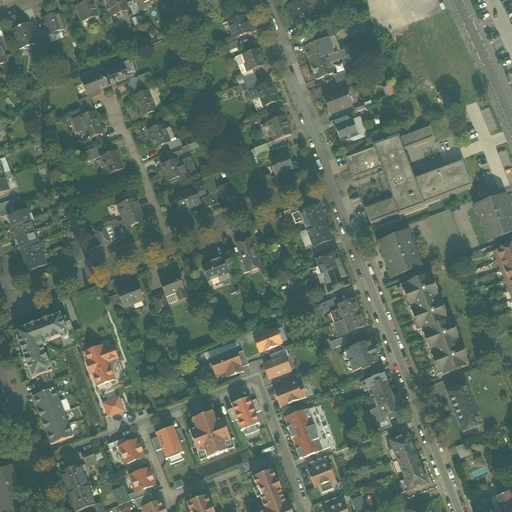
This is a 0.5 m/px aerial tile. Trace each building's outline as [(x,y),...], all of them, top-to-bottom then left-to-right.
[(93,2),(96,12),(102,10),(99,0),(93,2)] [(106,0),(113,17),(128,12),(123,0),(106,0)] [(142,0),(139,0),(135,2),(139,13),(146,10),(143,4),(142,0)] [(287,6),(294,23),(302,20),(307,18),(304,10),(307,9),(303,0),(287,6)] [(89,21),(92,28),(101,25),(96,12),(93,2),(92,2),(76,8),(82,23),(89,21)] [(139,13),(135,2),(128,4),(133,16),(139,13)] [(46,30),(48,36),(49,36),(64,30),(58,14),(44,19),(46,27),(45,27),(46,30)] [(244,16),(228,23),(231,32),(230,33),(233,40),(251,33),(244,16)] [(302,20),(305,27),(315,23),(312,16),(307,18),(302,20)] [(227,35),(230,33),(231,32),(228,23),(223,25),(227,35)] [(20,42),(23,49),(36,44),(33,35),(31,32),(29,33),(26,25),(19,28),(19,29),(12,31),(16,43),(20,42)] [(313,33),(317,43),(327,40),(334,38),(330,27),(313,33)] [(46,30),(40,33),(44,44),(51,41),(49,36),(48,36),(46,30)] [(48,55),(44,44),(40,33),(33,35),(36,44),(41,58),(48,55)] [(310,64),(327,58),(327,57),(333,55),(327,40),(317,43),(313,45),(313,44),(307,46),(308,47),(304,48),(310,64)] [(221,47),(223,54),(236,49),(234,42),(221,47)] [(264,67),(257,50),(242,56),(246,65),(244,66),(247,73),(264,67)] [(344,51),(337,54),(339,60),(346,58),(344,51)] [(329,64),(339,60),(337,54),(333,55),(327,57),(327,58),(329,64)] [(7,63),(12,74),(19,72),(12,55),(5,57),(7,63)] [(241,75),(247,73),(244,66),(246,65),(242,56),(235,59),(241,75)] [(329,64),(327,58),(310,64),(316,80),(333,74),(329,64)] [(122,64),(123,66),(124,66),(127,75),(133,72),(129,61),(122,64)] [(129,81),(127,75),(124,66),(123,66),(103,74),(108,88),(115,85),(116,88),(130,82),(129,81)] [(242,77),(245,85),(256,81),(256,80),(253,73),(242,77)] [(100,91),(108,88),(103,74),(81,82),(88,99),(101,94),(100,91)] [(130,82),(133,90),(146,84),(143,76),(129,81),(130,82)] [(335,81),(338,87),(349,83),(347,77),(335,81)] [(258,87),(256,81),(245,85),(247,91),(258,87)] [(351,88),(349,83),(338,87),(339,92),(345,90),(351,88)] [(149,91),(146,84),(133,90),(135,96),(149,91)] [(239,87),(241,94),(247,91),(245,85),(239,87)] [(259,99),(263,108),(278,102),(271,85),(256,90),(259,99)] [(154,89),(149,91),(151,98),(157,96),(154,89)] [(252,102),(259,99),(256,90),(248,94),(251,102),(252,102)] [(323,98),(329,114),(351,106),(345,90),(339,92),(323,98)] [(157,112),(151,98),(149,91),(135,96),(135,97),(143,117),(157,112)] [(76,103),(78,111),(90,106),(88,99),(76,103)] [(259,99),(252,102),(256,112),(263,109),(263,108),(259,99)] [(352,108),(354,113),(364,109),(362,104),(352,108)] [(93,113),(90,106),(78,111),(81,117),(93,113)] [(264,116),(267,123),(284,117),(281,109),(264,116)] [(84,131),(87,140),(102,135),(96,119),(97,119),(95,112),(93,113),(81,117),(79,118),(84,131)] [(291,136),(284,117),(267,123),(275,142),(291,136)] [(84,131),(79,118),(71,121),(76,134),(84,131)] [(359,118),(351,121),(357,136),(348,140),(349,144),(361,139),(361,138),(365,137),(361,128),(360,129),(359,127),(362,125),(359,118)] [(340,142),(348,140),(357,136),(351,121),(335,128),(340,142)] [(154,147),(155,149),(167,144),(170,143),(163,125),(148,131),(152,141),(151,141),(153,147),(154,147)] [(430,129),(399,140),(404,153),(435,142),(430,129)] [(414,180),(404,153),(399,140),(398,138),(374,147),(374,148),(382,169),(393,198),(399,215),(400,216),(424,207),(423,205),(414,180)] [(167,144),(170,152),(180,148),(183,147),(180,139),(170,143),(167,144)] [(253,150),(256,157),(269,152),(267,145),(253,150)] [(182,155),(180,148),(170,152),(173,158),(182,155)] [(354,180),(382,169),(374,148),(346,159),(354,180)] [(84,153),(88,162),(99,157),(96,149),(84,153)] [(101,157),(108,176),(124,170),(121,163),(122,163),(118,154),(117,151),(101,157)] [(269,160),(276,177),(293,170),(287,154),(276,158),(276,157),(269,160)] [(5,159),(0,160),(0,167),(0,169),(0,172),(1,176),(4,175),(5,177),(11,175),(5,159)] [(190,159),(178,164),(180,169),(182,168),(185,176),(195,172),(190,159)] [(168,183),(185,176),(182,168),(180,169),(178,164),(177,160),(162,166),(168,183)] [(461,162),(414,180),(423,205),(471,187),(461,162)] [(0,195),(9,192),(4,177),(0,178),(0,195)] [(263,179),(267,190),(273,187),(269,177),(263,179)] [(231,183),(218,188),(224,202),(236,197),(231,183)] [(194,190),(198,199),(204,196),(200,185),(193,188),(194,190)] [(175,197),(181,213),(200,206),(198,199),(194,190),(175,197)] [(202,199),(205,209),(211,207),(208,197),(202,199)] [(476,207),(489,241),(511,232),(511,222),(510,217),(511,217),(509,211),(508,212),(502,197),(476,207)] [(371,225),(399,215),(393,198),(365,209),(371,225)] [(118,207),(124,221),(127,229),(144,222),(136,200),(118,207)] [(0,204),(0,212),(10,209),(7,202),(0,204)] [(318,206),(300,213),(301,216),(303,222),(307,231),(325,224),(318,206)] [(12,214),(10,209),(0,212),(0,214),(1,218),(12,214)] [(439,215),(456,260),(467,256),(449,211),(439,215)] [(8,218),(12,228),(28,222),(24,212),(8,218)] [(296,225),(298,224),(296,218),(301,216),(300,213),(292,216),(296,225)] [(427,220),(445,264),(455,260),(438,215),(427,220)] [(128,232),(127,229),(124,221),(117,224),(116,221),(104,226),(104,227),(104,228),(106,233),(107,232),(111,244),(111,245),(121,241),(125,239),(127,236),(128,232)] [(12,228),(16,239),(32,233),(28,222),(12,228)] [(307,231),(308,234),(312,245),(313,249),(328,243),(332,241),(325,224),(307,231)] [(95,231),(97,236),(106,233),(104,228),(95,231)] [(97,236),(96,236),(100,246),(101,248),(111,244),(107,232),(106,233),(97,236)] [(16,239),(20,250),(36,244),(32,233),(16,239)] [(306,248),(312,245),(308,234),(304,235),(304,237),(302,238),(306,248)] [(380,244),(393,277),(419,267),(414,253),(415,253),(413,247),(412,248),(406,234),(380,244)] [(96,236),(91,238),(95,248),(100,246),(96,236)] [(91,238),(86,240),(90,250),(95,248),(91,238)] [(85,252),(90,250),(86,240),(81,242),(85,252)] [(39,243),(36,244),(40,255),(43,254),(46,252),(43,242),(39,244),(39,243)] [(241,256),(247,270),(258,266),(254,255),(255,253),(254,251),(252,250),(249,242),(237,246),(241,256)] [(331,249),(328,243),(313,249),(316,255),(331,249)] [(20,250),(24,261),(40,255),(36,244),(20,250)] [(493,253),(497,263),(511,256),(511,245),(510,246),(493,253)] [(74,252),(79,262),(84,260),(80,249),(74,252)] [(316,261),(319,269),(322,276),(342,268),(339,261),(336,253),(316,261)] [(45,267),(40,255),(24,261),(29,273),(45,267)] [(223,260),(225,268),(231,266),(230,264),(231,263),(228,255),(221,258),(222,261),(223,260)] [(235,259),(241,273),(247,270),(241,256),(235,259)] [(511,256),(497,263),(501,272),(511,267),(511,256)] [(202,266),(209,283),(221,279),(222,281),(229,278),(225,268),(223,260),(222,261),(216,263),(215,262),(210,264),(210,263),(202,266)] [(511,267),(501,272),(505,282),(511,279),(511,267)] [(342,268),(322,276),(324,283),(329,295),(349,287),(346,279),(342,268)] [(166,297),(176,294),(184,290),(179,276),(160,283),(164,294),(166,297)] [(414,315),(421,332),(450,321),(450,320),(447,322),(429,276),(403,286),(403,287),(399,288),(398,290),(400,293),(401,294),(405,292),(412,309),(410,310),(409,312),(410,315),(412,316),(414,315)] [(123,307),(124,308),(143,301),(137,284),(117,292),(119,295),(123,307)] [(184,290),(176,294),(178,300),(179,302),(188,299),(184,290)] [(152,298),(158,315),(171,311),(169,305),(166,297),(164,294),(152,298)] [(176,300),(178,300),(176,294),(166,297),(169,305),(176,302),(176,300)] [(109,299),(114,311),(123,307),(119,295),(109,299)] [(188,304),(191,311),(203,307),(200,299),(188,304)] [(339,310),(343,321),(360,314),(355,299),(337,306),(339,310)] [(332,300),(319,306),(322,312),(335,307),(332,300)] [(330,314),(334,324),(343,321),(339,310),(330,314)] [(366,328),(360,314),(343,321),(348,335),(366,328)] [(27,366),(32,380),(35,379),(49,374),(52,373),(52,372),(47,373),(44,365),(49,363),(43,348),(46,347),(45,344),(61,338),(59,334),(66,332),(67,335),(68,335),(67,332),(61,318),(60,315),(48,319),(48,317),(41,319),(42,322),(21,330),(23,336),(17,339),(25,360),(22,361),(25,367),(27,366)] [(61,318),(67,332),(73,330),(67,316),(61,318)] [(348,335),(343,321),(334,324),(339,338),(348,335)] [(468,366),(450,321),(421,332),(424,331),(430,348),(428,349),(428,351),(429,354),(431,355),(433,354),(439,371),(435,372),(434,374),(436,377),(437,378),(441,376),(441,377),(468,366)] [(276,330),(258,338),(254,339),(256,345),(260,354),(282,345),(282,344),(287,342),(282,329),(276,331),(276,330)] [(15,332),(17,339),(23,336),(21,330),(15,332)] [(243,350),(256,345),(254,339),(258,338),(256,332),(239,339),(243,350)] [(330,343),(332,350),(347,344),(345,337),(330,343)] [(327,352),(332,350),(330,343),(328,340),(323,342),(327,352)] [(345,352),(353,373),(361,369),(362,371),(370,368),(369,366),(378,363),(375,356),(379,354),(377,349),(373,350),(370,342),(361,346),(361,344),(353,347),(354,349),(345,352)] [(102,347),(84,354),(88,363),(86,364),(90,375),(92,374),(97,388),(115,381),(112,374),(108,363),(115,360),(117,360),(113,347),(104,351),(102,347)] [(269,357),(271,362),(284,357),(288,356),(286,350),(269,357)] [(225,374),(227,379),(243,373),(242,369),(236,355),(235,351),(210,361),(216,378),(225,374)] [(236,355),(242,369),(248,366),(243,352),(236,355)] [(271,362),(263,365),(269,380),(290,372),(284,357),(271,362)] [(120,371),(115,360),(108,363),(112,374),(120,371)] [(35,379),(39,389),(53,384),(49,374),(35,379)] [(373,396),(374,395),(389,389),(386,381),(384,375),(379,377),(371,380),(365,383),(368,392),(371,391),(373,396)] [(281,383),(283,388),(296,383),(294,377),(281,383)] [(274,392),(280,409),(306,398),(301,385),(297,387),(296,383),(283,388),(274,392)] [(39,389),(41,395),(55,389),(53,384),(39,389)] [(463,433),(465,438),(473,435),(471,430),(481,427),(466,386),(447,393),(462,434),(463,433)] [(32,398),(37,410),(60,401),(55,389),(41,395),(32,398)] [(374,395),(380,408),(394,402),(395,402),(390,389),(389,389),(374,395)] [(119,399),(104,405),(109,418),(123,412),(119,399)] [(249,400),(249,399),(248,399),(232,405),(231,406),(233,409),(237,421),(241,431),(241,432),(242,432),(243,431),(257,426),(258,425),(258,426),(259,425),(259,424),(258,424),(255,414),(250,403),(249,400)] [(167,407),(164,400),(154,404),(157,411),(167,407)] [(256,400),(250,403),(255,414),(260,412),(256,400)] [(37,410),(41,422),(64,413),(60,401),(37,410)] [(400,417),(394,402),(380,408),(377,409),(383,423),(388,421),(388,422),(396,419),(396,418),(400,417)] [(287,419),(284,420),(288,429),(287,429),(287,430),(288,429),(292,438),(291,439),(292,439),(296,451),(300,460),(315,454),(330,448),(314,408),(295,415),(287,419)] [(237,421),(233,409),(227,411),(231,423),(237,421)] [(376,426),(383,423),(377,409),(370,412),(376,426)] [(285,413),(287,419),(295,415),(293,410),(285,413)] [(41,422),(46,434),(69,425),(64,413),(41,422)] [(205,452),(207,460),(227,452),(224,445),(231,442),(222,419),(217,422),(214,413),(212,414),(212,413),(192,421),(193,421),(191,422),(195,430),(189,432),(198,455),(205,452)] [(379,428),(382,435),(392,431),(388,422),(388,421),(383,423),(384,426),(379,428)] [(73,438),(69,425),(46,434),(51,446),(73,438)] [(257,426),(243,431),(245,437),(259,431),(257,426)] [(484,433),(481,427),(471,430),(473,435),(474,437),(484,433)] [(156,434),(155,435),(156,436),(157,438),(162,450),(166,460),(165,460),(166,461),(167,461),(166,461),(168,460),(182,455),(183,454),(183,455),(184,454),(183,453),(179,443),(175,432),(173,429),(174,429),(173,428),(156,435),(156,434)] [(180,429),(175,432),(179,443),(185,441),(180,429)] [(390,443),(397,460),(414,453),(408,436),(390,443)] [(162,450),(157,438),(151,441),(156,452),(162,450)] [(119,448),(127,445),(124,439),(108,446),(110,452),(119,448)] [(127,445),(119,448),(126,465),(135,462),(143,459),(141,453),(139,447),(137,441),(127,445)] [(224,445),(227,452),(234,450),(231,442),(224,445)] [(455,448),(460,460),(471,455),(467,443),(455,448)] [(81,455),(86,466),(96,462),(92,450),(81,455)] [(205,452),(198,455),(201,462),(207,460),(205,452)] [(397,460),(402,474),(420,467),(417,459),(414,453),(397,460)] [(182,455),(168,460),(170,466),(184,460),(182,455)] [(310,464),(312,471),(328,464),(329,464),(326,457),(310,464)] [(137,468),(135,462),(126,465),(124,466),(126,472),(137,468)] [(319,487),(322,494),(333,490),(330,483),(335,481),(328,464),(312,471),(308,472),(314,489),(319,487)] [(251,473),(253,479),(272,471),(270,465),(261,469),(251,473)] [(60,474),(68,494),(88,486),(80,466),(60,474)] [(28,511),(12,467),(0,471),(0,511),(28,511)] [(420,467),(402,474),(401,474),(404,481),(403,481),(408,492),(428,484),(425,477),(424,477),(420,467)] [(130,477),(136,493),(145,490),(154,487),(147,470),(130,477)] [(273,471),(272,471),(253,479),(252,479),(256,489),(258,489),(261,497),(260,498),(265,511),(291,511),(288,503),(286,504),(280,491),(281,490),(277,480),(276,480),(273,471)] [(177,490),(183,487),(181,482),(174,484),(177,490)] [(95,506),(88,486),(68,494),(75,511),(79,511),(89,509),(95,506)] [(110,493),(116,508),(128,503),(122,488),(110,493)] [(257,499),(260,498),(261,497),(258,489),(256,489),(253,490),(257,499)] [(129,496),(131,502),(148,496),(145,490),(136,493),(129,496)] [(502,496),(507,508),(511,505),(511,502),(508,493),(502,496)] [(138,511),(142,509),(155,504),(151,495),(134,501),(138,511)] [(213,511),(211,506),(207,496),(196,501),(186,504),(189,511),(213,511)] [(495,498),(496,500),(500,510),(507,508),(502,496),(495,498)] [(325,503),(328,510),(341,505),(338,498),(325,503)] [(352,504),(355,511),(366,511),(362,500),(352,504)] [(494,511),(495,511),(500,510),(496,500),(491,502),(492,506),(492,507),(494,511)] [(142,509),(143,511),(166,511),(165,508),(163,509),(160,502),(155,504),(142,509)] [(89,509),(90,511),(104,511),(101,503),(95,506),(89,509)]
